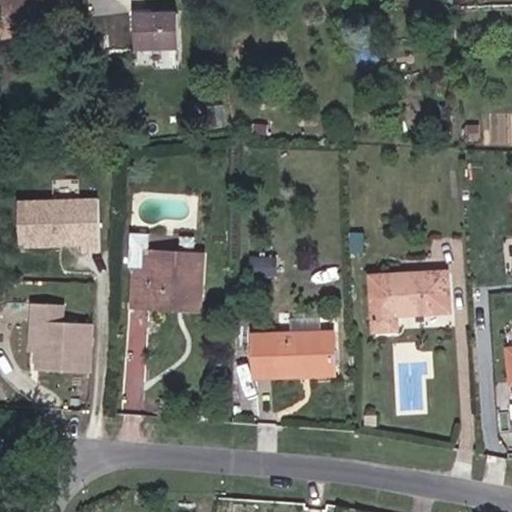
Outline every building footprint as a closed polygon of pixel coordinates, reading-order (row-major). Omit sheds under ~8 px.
[(0,0),(0,24),(3,35),(66,19),(60,0),(0,0)] [(137,49),(183,48),(182,13),(136,13),(137,49)] [(98,200),(17,201),(18,246),(99,245),(98,200)] [(134,319),(202,322),(206,254),(157,252),(157,245),(134,245),(132,280),(137,280),(134,319)] [(410,310),(453,310),(453,278),(381,276),(381,330),(409,331),(410,310)] [(63,302),(26,299),(24,324),(38,325),(34,374),(90,378),(94,327),(61,325),(63,302)] [(334,334),(254,332),(253,375),(333,377),(334,334)]
